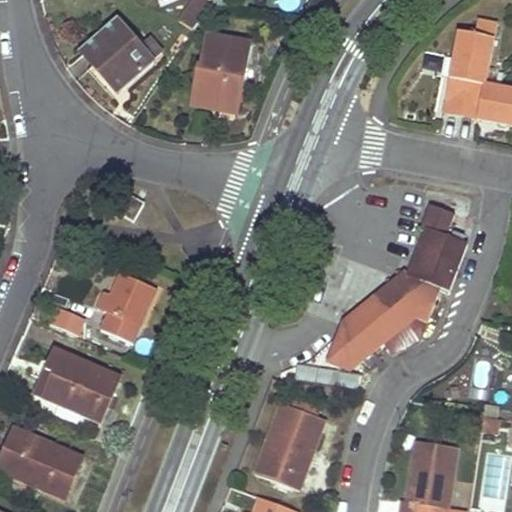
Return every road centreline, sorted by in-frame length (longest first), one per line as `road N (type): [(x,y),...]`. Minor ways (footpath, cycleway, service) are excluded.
road 1 (residential): [(353,511),(356,475),(386,393),(436,357),(456,331),(486,247),(501,171)]
road 2 (tertiary): [(163,511),(286,197)]
road 3 (residential): [(74,130),(118,155),(286,197)]
road 4 (residential): [(74,130),(43,187),(36,239),(0,333)]
road 5 (residential): [(501,171),(313,136)]
road 6 (tertiary): [(313,136),(355,39),(392,0)]
road 7 (residential): [(12,0),(40,94),(74,130)]
